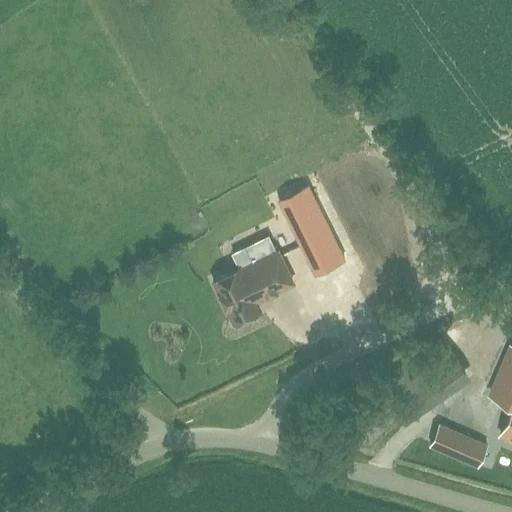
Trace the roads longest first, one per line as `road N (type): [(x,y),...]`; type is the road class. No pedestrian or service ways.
road 1 (unclassified): [(262,444),(283,399),(314,378),(511,280)]
road 2 (unclassified): [(262,444),(166,446),(30,511)]
road 3 (unclassified): [(494,511),(262,444)]
